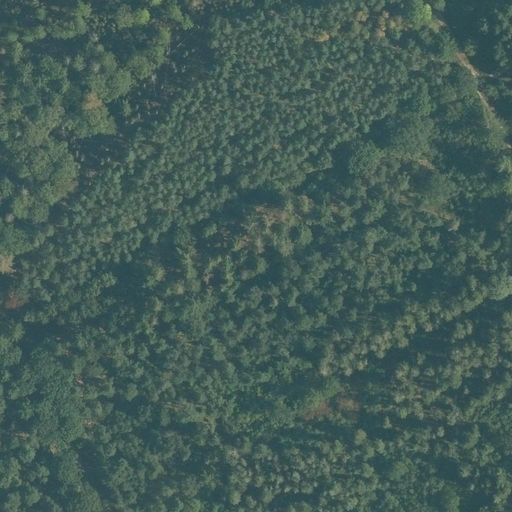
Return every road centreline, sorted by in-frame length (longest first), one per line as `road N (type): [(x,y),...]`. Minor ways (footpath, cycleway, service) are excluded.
road 1 (track): [(23,323),(178,250),(476,82)]
road 2 (track): [(23,323),(104,511)]
road 3 (track): [(511,144),(430,0)]
